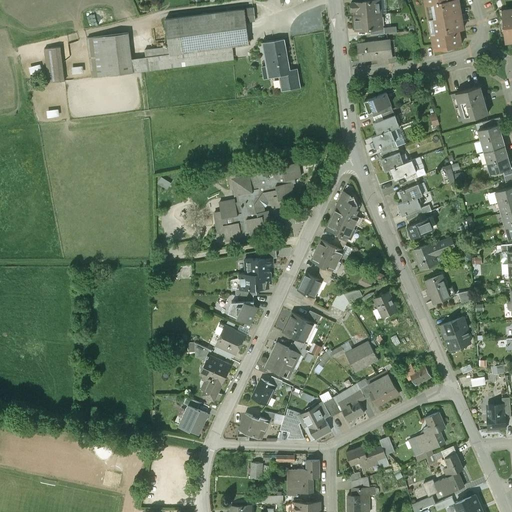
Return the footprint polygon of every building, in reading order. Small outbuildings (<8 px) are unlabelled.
[(364,0),(351,2),(352,10),(354,10),(355,16),(381,13),(379,0),(364,0)] [(430,0),(438,39),(433,40),(434,47),(448,44),(448,48),(455,45),(454,43),(462,42),(459,28),(464,27),(458,0),(430,0)] [(511,8),(502,10),(505,34),(507,34),(507,41),(511,40),(511,8)] [(245,9),(165,18),(168,46),(145,49),(146,56),(146,62),(140,63),(141,70),(233,58),(231,46),(249,43),(245,9)] [(93,13),(93,23),(103,22),(103,12),(93,13)] [(381,13),(355,16),(356,29),(370,28),(382,27),(381,13)] [(382,27),(370,28),(371,35),(384,34),(384,27),(382,27)] [(129,32),(94,36),(99,75),(134,71),(132,57),(129,32)] [(99,75),(94,36),(87,37),(92,76),(99,75)] [(285,38),(262,42),(265,42),(269,65),(262,66),(264,78),(280,75),(282,90),(301,87),(301,86),(300,86),(297,68),(298,68),(298,67),(288,69),(285,53),(287,53),(285,38)] [(391,39),(359,43),(361,60),(378,58),(388,56),(387,48),(392,47),(391,39)] [(61,45),(45,47),(49,81),(65,79),(61,45)] [(392,47),(387,48),(388,56),(389,63),(397,62),(396,56),(399,56),(398,46),(392,47)] [(146,56),(132,57),(134,71),(141,70),(140,63),(146,62),(146,56)] [(489,113),(481,85),(456,92),(464,120),(489,113)] [(386,91),(365,100),(369,111),(372,111),(391,103),(386,91)] [(391,103),(372,111),(374,116),(393,109),(391,103)] [(393,109),(374,116),(376,122),(395,114),(393,109)] [(376,122),(374,123),(378,134),(391,129),(399,125),(395,114),(376,122)] [(500,116),(482,121),(484,127),(498,123),(501,122),(500,116)] [(484,127),(478,129),(481,139),(502,133),(501,128),(500,129),(498,123),(484,127)] [(378,134),(372,136),(377,147),(379,146),(391,142),(395,140),(391,129),(378,134)] [(502,133),(481,139),(484,151),(504,145),(503,139),(504,139),(502,133)] [(391,142),(379,146),(381,152),(393,147),(391,142)] [(393,147),(381,152),(383,157),(400,151),(398,145),(393,147)] [(504,145),(484,151),(488,162),(509,156),(507,150),(506,151),(504,145)] [(383,157),(381,158),(386,169),(391,167),(404,162),(400,151),(383,157)] [(509,156),(488,162),(491,173),(502,169),(510,167),(509,162),(510,161),(509,156)] [(235,200),(218,203),(220,211),(214,212),(218,233),(224,232),(225,240),(241,237),(241,235),(245,234),(245,233),(249,232),(249,234),(264,231),(263,223),(269,222),(267,211),(263,211),(262,206),(267,199),(273,198),(275,206),(286,204),(285,198),(294,197),(291,183),(295,182),(294,178),(301,177),(298,162),(290,163),(289,157),(277,159),(277,160),(265,162),(266,166),(255,168),(257,174),(250,175),(250,173),(241,175),(233,186),(235,196),(238,195),(240,202),(235,203),(235,200)] [(404,162),(391,167),(395,178),(406,174),(417,170),(412,159),(404,162)] [(511,166),(510,167),(502,169),(504,175),(511,172),(511,166)] [(417,170),(406,174),(408,180),(416,177),(426,173),(424,167),(417,170)] [(408,180),(400,183),(402,188),(418,182),(416,177),(408,180)] [(402,188),(399,189),(404,201),(417,196),(422,193),(418,182),(402,188)] [(511,185),(507,187),(495,190),(498,200),(511,196),(511,185)] [(344,190),(332,216),(353,227),(358,215),(355,214),(357,210),(355,209),(357,205),(353,195),(344,190)] [(404,201),(399,203),(403,214),(405,213),(421,206),(417,196),(404,201)] [(511,196),(498,200),(502,212),(511,208),(511,196)] [(421,206),(405,213),(407,219),(418,214),(431,209),(429,203),(421,206)] [(511,208),(502,212),(505,223),(511,220),(511,208)] [(418,214),(407,219),(409,224),(420,219),(418,214)] [(353,227),(332,216),(326,227),(337,232),(348,237),(353,227)] [(420,219),(409,224),(412,230),(411,231),(410,233),(410,234),(411,235),(412,236),(413,236),(414,236),(434,228),(429,216),(420,219)] [(348,237),(337,232),(335,238),(346,243),(348,238),(348,237)] [(430,242),(414,249),(421,267),(437,260),(435,254),(455,247),(451,236),(431,244),(430,242)] [(346,243),(335,238),(332,244),(343,249),(346,243)] [(332,244),(322,239),(317,249),(338,259),(343,249),(332,244)] [(353,247),(346,243),(343,249),(350,252),(353,247)] [(276,247),(260,250),(260,258),(273,257),(276,257),(276,247)] [(338,259),(317,249),(312,260),(322,265),(333,270),(338,259)] [(260,258),(245,259),(245,272),(270,271),(270,267),(273,263),(273,257),(260,258)] [(333,270),(322,265),(319,271),(330,276),(333,270)] [(245,272),(240,273),(240,287),(257,287),(258,287),(259,285),(265,287),(267,280),(270,280),(270,271),(245,272)] [(317,276),(306,271),(298,289),(305,292),(312,296),(320,278),(317,276)] [(330,276),(319,271),(317,276),(320,278),(326,281),(327,281),(330,276)] [(388,276),(378,271),(375,277),(386,282),(388,276)] [(447,288),(442,274),(426,280),(434,301),(455,293),(452,286),(447,288)] [(374,280),(365,275),(361,283),(365,285),(368,286),(372,285),(374,280)] [(360,288),(344,292),(349,299),(349,300),(363,294),(360,288)] [(474,289),(458,292),(461,302),(474,298),(474,289)] [(388,291),(374,297),(383,316),(396,309),(388,291)] [(312,296),(305,292),(302,298),(313,303),(315,297),(312,296)] [(344,292),(336,295),(332,304),(344,310),(349,300),(349,299),(344,292)] [(237,300),(233,300),(228,311),(237,315),(236,316),(249,322),(256,307),(253,305),(253,300),(237,300)] [(321,314),(310,309),(306,318),(314,321),(315,319),(318,321),(321,314)] [(306,318),(292,311),(283,331),(296,337),(305,341),(305,340),(314,321),(306,318)] [(463,316),(440,324),(445,337),(468,328),(463,316)] [(244,333),(226,325),(225,325),(219,322),(215,331),(221,333),(217,344),(233,352),(235,353),(244,333)] [(468,328),(445,337),(450,349),(470,341),(469,337),(471,336),(468,328)] [(385,343),(380,334),(376,336),(381,345),(385,343)] [(305,341),(296,337),(294,343),(303,347),(305,348),(308,342),(305,340),(305,341)] [(211,349),(195,341),(195,354),(206,359),(208,355),(207,355),(207,353),(209,354),(211,349)] [(369,341),(346,353),(355,370),(378,358),(369,341)] [(289,347),(278,342),(273,352),(277,353),(270,368),(289,377),(294,367),(291,365),(298,351),(289,347)] [(294,343),(292,342),(289,347),(298,351),(301,353),(303,347),(294,343)] [(233,352),(217,344),(214,350),(230,358),(233,352)] [(338,347),(332,350),(335,355),(341,352),(338,347)] [(209,354),(207,353),(207,355),(208,355),(206,359),(203,365),(206,366),(203,373),(211,377),(203,394),(214,399),(230,364),(209,354)] [(409,360),(401,365),(409,380),(412,378),(409,372),(414,369),(409,360)] [(414,369),(409,372),(412,378),(415,384),(431,376),(424,363),(414,369)] [(392,367),(387,370),(393,381),(398,378),(392,367)] [(387,370),(367,380),(368,383),(372,389),(369,391),(370,394),(376,404),(378,405),(381,403),(382,401),(385,399),(385,400),(390,397),(390,396),(393,395),(395,396),(398,394),(398,392),(393,381),(387,370)] [(474,376),(476,384),(489,381),(487,373),(474,376)] [(282,380),(271,375),(268,381),(276,384),(279,386),(282,380)] [(268,381),(261,378),(252,397),(266,403),(276,384),(268,381)] [(366,378),(357,382),(360,387),(368,383),(367,380),(366,378)] [(357,382),(333,397),(337,403),(338,402),(339,401),(353,393),(361,388),(360,387),(357,382)] [(368,383),(360,387),(361,388),(365,397),(370,394),(369,391),(372,389),(368,383)] [(365,397),(361,388),(353,393),(357,399),(359,402),(365,399),(366,399),(366,398),(365,397)] [(353,393),(339,401),(348,420),(364,411),(359,402),(357,399),(353,393)] [(200,402),(187,396),(184,402),(189,405),(189,404),(198,408),(200,402)] [(510,396),(501,396),(501,403),(504,403),(505,416),(511,415),(510,396)] [(337,403),(333,397),(323,402),(330,414),(331,415),(341,410),(337,403)] [(198,408),(189,404),(189,405),(184,402),(180,410),(185,413),(179,425),(198,433),(208,413),(198,408)] [(330,414),(323,402),(317,406),(323,418),(324,417),(330,414)] [(501,403),(494,403),(495,408),(491,408),(491,414),(487,414),(488,428),(506,427),(505,416),(504,403),(501,403)] [(317,406),(302,413),(304,417),(301,418),(309,434),(313,433),(315,438),(331,429),(324,417),(323,418),(317,406)] [(275,412),(262,409),(259,416),(260,416),(268,419),(273,421),(275,412)] [(437,411),(426,416),(429,424),(433,432),(439,429),(444,426),(437,411)] [(259,417),(245,412),(239,428),(253,433),(259,417)] [(295,418),(284,414),(279,430),(290,431),(295,418)] [(253,433),(253,434),(262,437),(268,419),(260,416),(259,417),(253,433)] [(429,424),(422,427),(424,431),(407,438),(417,461),(425,458),(433,454),(430,448),(445,442),(439,429),(433,432),(429,424)] [(389,437),(380,440),(382,446),(386,454),(395,451),(389,437)] [(452,445),(441,450),(443,456),(444,457),(455,452),(452,445)] [(363,446),(346,452),(351,464),(360,460),(362,466),(372,462),(371,460),(377,458),(377,459),(386,456),(386,454),(382,446),(365,452),(363,446)] [(441,450),(433,454),(435,459),(443,456),(441,450)] [(448,466),(443,468),(446,477),(434,483),(432,479),(423,483),(428,496),(442,490),(444,494),(463,485),(457,470),(462,468),(456,452),(455,452),(444,457),(448,466)] [(433,454),(425,458),(428,466),(431,465),(433,470),(439,468),(435,459),(433,454)] [(386,456),(377,459),(380,467),(390,465),(386,456)] [(319,476),(319,459),(306,459),(306,468),(287,468),(288,494),(297,494),(297,492),(313,491),(312,476),(319,476)] [(261,462),(251,462),(251,477),(261,477),(261,462)] [(271,466),(261,465),(261,494),(263,494),(271,494),(271,466)] [(402,476),(398,469),(392,473),(396,479),(402,476)] [(358,472),(348,474),(350,480),(352,480),(361,478),(358,472)] [(361,478),(352,480),(352,487),(369,487),(367,476),(361,478)] [(369,487),(352,487),(352,494),(347,494),(348,511),(370,511),(369,494),(369,487)] [(466,508),(461,510),(461,511),(477,511),(481,509),(475,494),(463,499),(466,508)] [(435,503),(432,496),(412,504),(414,511),(415,511),(435,504),(435,503)] [(454,502),(452,497),(435,503),(435,504),(437,509),(454,502)] [(319,511),(320,501),(294,502),(293,511),(319,511)]
